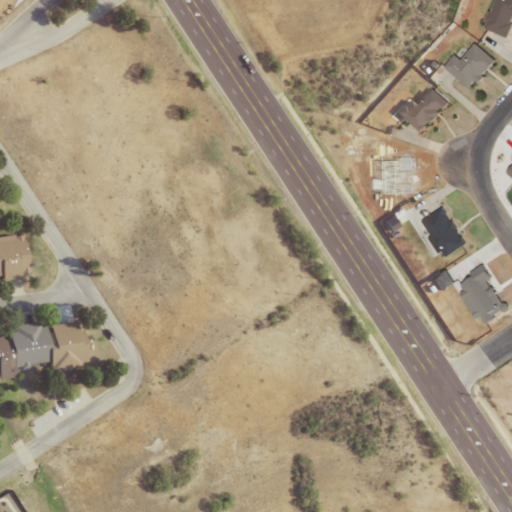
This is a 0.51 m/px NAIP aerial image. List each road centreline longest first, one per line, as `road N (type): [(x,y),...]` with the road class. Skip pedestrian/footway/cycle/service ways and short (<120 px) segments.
road 1 (secondary): [(511,498),(181,0)]
road 2 (residential): [(0,163),(130,356),(131,380),(117,397)]
road 3 (residential): [(511,241),(466,162),(511,96)]
road 4 (residential): [(117,397),(0,468)]
